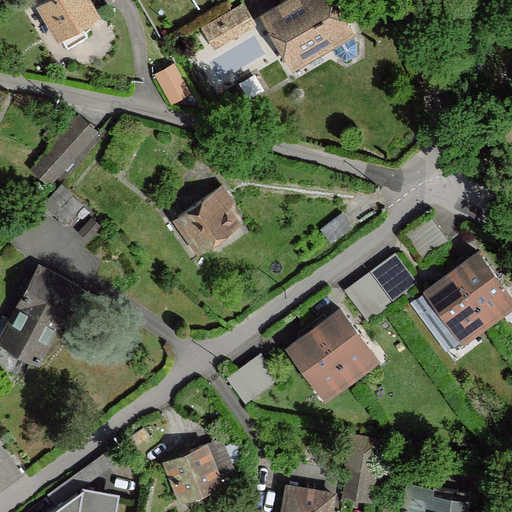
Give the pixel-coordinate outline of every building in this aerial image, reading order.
[(99,16),(90,0),(50,0),(42,5),(61,37),(99,16)] [(287,3),(267,15),(297,66),(356,31),(337,0),(285,0),(287,3)] [(245,4),(204,28),(216,47),(256,23),(245,4)] [(179,58),(160,67),(175,99),(194,90),(179,58)] [(97,131),(81,116),(76,121),(67,113),(48,134),(58,143),(34,169),(50,183),(97,131)] [(82,205),(62,186),(46,203),(65,222),(82,205)] [(233,201),(223,187),(178,219),(201,251),(240,224),(227,205),(233,201)] [(353,226),(343,213),(322,229),(332,242),(353,226)] [(431,213),(407,231),(416,244),(423,239),(432,252),(437,248),(450,238),(431,213)] [(425,256),(432,252),(423,239),(416,244),(425,256)] [(394,250),(370,268),(388,292),(412,275),(394,250)] [(479,252),(454,270),(490,319),(505,309),(508,290),(479,252)] [(370,268),(345,287),(363,311),(388,292),(370,268)] [(41,269),(1,342),(39,363),(80,290),(41,269)] [(454,270),(428,289),(457,328),(475,330),(490,319),(454,270)] [(418,283),(412,275),(388,292),(394,300),(418,283)] [(389,305),(394,300),(388,292),(363,311),(369,319),(389,305)] [(316,327),(352,376),(367,365),(369,347),(341,308),(316,327)] [(316,327),(291,345),(319,384),(337,387),(352,376),(316,327)] [(277,375),(259,351),(238,369),(256,393),(277,375)] [(245,401),(256,393),(238,369),(228,378),(245,401)] [(381,438),(352,434),(347,466),(349,466),(376,470),(381,438)] [(222,439),(206,445),(218,472),(233,466),(222,439)] [(121,441),(103,455),(110,465),(129,452),(121,441)] [(206,445),(168,461),(182,495),(221,480),(218,472),(206,445)] [(372,500),(376,470),(349,466),(345,496),(372,500)] [(467,511),(471,492),(409,482),(403,511),(467,511)] [(85,485),(48,511),(79,511),(84,490),(85,485)] [(329,511),(332,494),(290,486),(286,511),(329,511)] [(84,490),(79,511),(111,511),(114,496),(84,490)]
